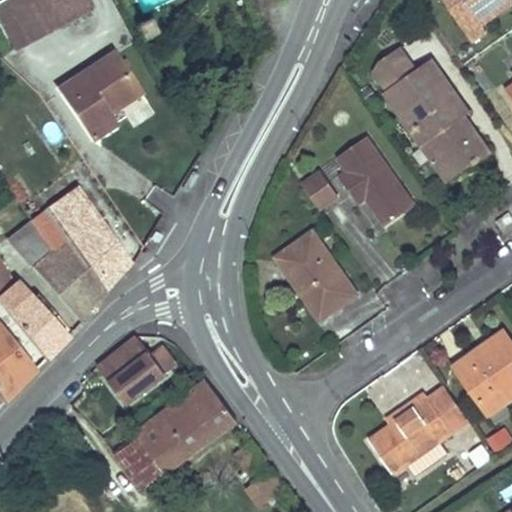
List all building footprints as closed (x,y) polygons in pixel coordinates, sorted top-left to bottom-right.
[(1,0),(0,1),(0,21),(16,51),(93,9),(88,0),(1,0)] [(465,0),(444,0),(461,25),(476,15),(465,0)] [(465,0),(476,15),(478,19),(505,0),(465,0)] [(483,27),(511,7),(511,0),(505,0),(478,19),(483,27)] [(151,19),(137,26),(144,40),(158,33),(151,19)] [(391,91),(418,72),(403,50),(382,65),(376,71),(391,91)] [(122,63),(116,54),(62,90),(97,140),(117,126),(110,116),(143,94),(127,70),(122,63)] [(127,59),(122,63),(127,70),(132,66),(127,59)] [(434,141),(459,175),(473,165),(476,166),(495,153),(468,114),(466,115),(457,102),(461,98),(435,60),(418,72),(391,91),(386,95),(424,148),(434,141)] [(228,113),(237,98),(220,86),(210,101),(228,113)] [(468,114),(471,112),(461,98),(457,102),(466,115),(468,114)] [(362,189),(369,200),(387,225),(416,205),(368,137),(339,157),(349,171),(341,177),(354,195),(362,189)] [(434,141),(424,148),(448,183),(459,175),(434,141)] [(12,172),(6,162),(0,165),(0,172),(3,177),(12,172)] [(323,172),(304,185),(321,209),(340,196),(323,172)] [(201,177),(194,173),(183,189),(190,194),(201,177)] [(84,324),(99,307),(110,285),(130,262),(80,188),(33,222),(53,251),(34,267),(84,324)] [(354,195),(361,205),(369,200),(362,189),(354,195)] [(511,215),(509,212),(496,221),(502,229),(511,222),(511,215)] [(33,222),(9,239),(34,267),(53,251),(33,222)] [(314,231),(283,253),(295,272),(291,275),(323,321),(359,297),(314,231)] [(278,256),(291,275),(295,272),(283,253),(278,256)] [(0,303),(47,359),(70,336),(35,297),(29,302),(0,258),(0,303)] [(0,393),(5,401),(37,370),(0,322),(0,393)] [(511,340),(506,332),(470,358),(473,362),(460,371),(490,415),(507,403),(511,399),(511,340)] [(130,401),(166,375),(151,354),(138,336),(104,365),(100,368),(127,404),(130,401)] [(163,345),(151,354),(166,375),(178,366),(163,345)] [(473,362),(470,358),(457,367),(460,371),(473,362)] [(143,491),(237,421),(208,382),(114,453),(143,491)] [(416,410),(393,427),(372,441),(395,473),(454,432),(469,421),(445,386),(429,397),(427,394),(412,404),(416,410)] [(490,415),(497,425),(511,414),(511,411),(507,403),(490,415)] [(416,410),(412,404),(389,421),(393,427),(416,410)] [(511,438),(501,427),(486,442),(498,455),(511,441),(511,438)] [(242,465),(256,455),(251,446),(236,457),(242,465)] [(477,468),(491,462),(483,447),(469,453),(477,468)] [(256,455),(242,465),(254,483),(248,488),(261,506),(285,489),(272,471),(269,473),(256,455)]
